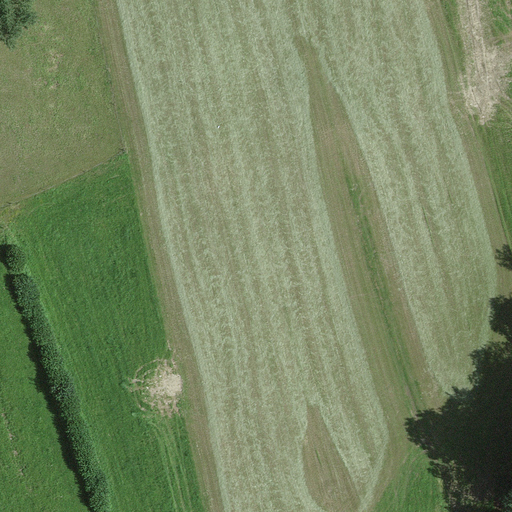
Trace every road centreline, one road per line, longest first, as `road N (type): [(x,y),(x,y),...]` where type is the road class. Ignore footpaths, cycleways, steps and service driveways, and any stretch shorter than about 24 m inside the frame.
road 1 (track): [(0,202),(118,148),(295,117),(353,174)]
road 2 (track): [(462,511),(353,174)]
